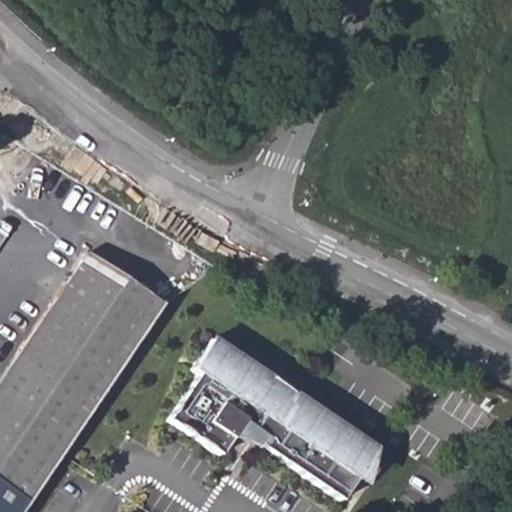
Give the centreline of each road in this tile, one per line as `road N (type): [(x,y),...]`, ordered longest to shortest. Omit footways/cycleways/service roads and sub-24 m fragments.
road 1 (residential): [(253,232),(150,173),(0,59)]
road 2 (residential): [(511,365),(253,232)]
road 3 (residential): [(253,232),(352,0)]
